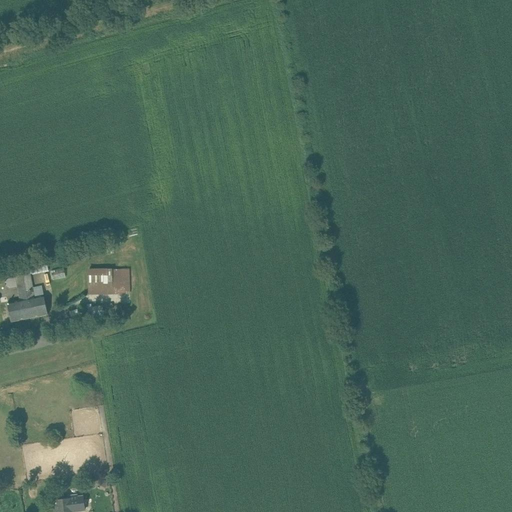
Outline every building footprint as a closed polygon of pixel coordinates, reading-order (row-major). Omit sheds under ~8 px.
[(48,314),(44,296),(35,297),(30,274),(49,270),(46,260),(38,261),(38,263),(29,264),(29,265),(15,268),(16,277),(15,277),(20,300),(7,303),(11,322),(48,314)] [(53,280),(66,278),(64,268),(51,271),(53,280)] [(131,294),(130,269),(89,269),(90,294),(131,294)] [(105,306),(107,317),(123,314),(121,305),(113,306),(113,305),(105,306)] [(87,320),(104,319),(104,306),(94,306),(94,307),(87,307),(87,320)] [(55,500),(56,511),(72,511),(85,510),(84,499),(71,501),(71,498),(55,500)]
